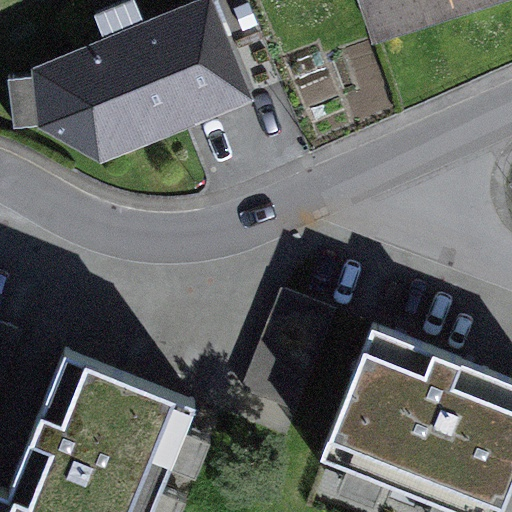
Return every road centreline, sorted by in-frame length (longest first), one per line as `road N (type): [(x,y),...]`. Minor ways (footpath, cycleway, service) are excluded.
road 1 (residential): [(0,175),(100,227),(171,238),(249,222),(328,188)]
road 2 (residential): [(328,188),(511,109)]
road 3 (residential): [(328,188),(511,259)]
road 4 (unknown): [(56,247),(0,380)]
